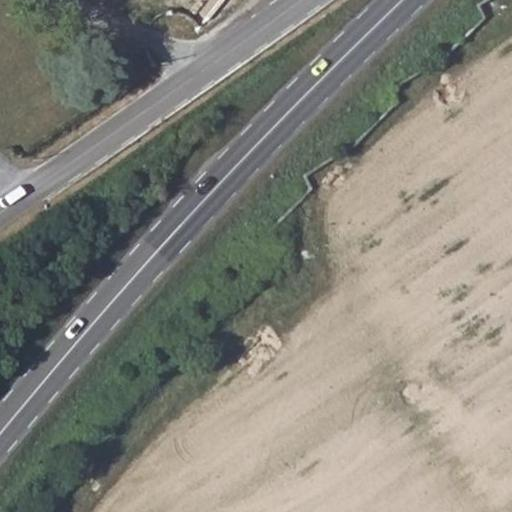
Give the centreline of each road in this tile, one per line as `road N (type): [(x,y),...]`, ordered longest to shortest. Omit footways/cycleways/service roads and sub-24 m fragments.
road 1 (primary): [(0,432),(195,209),(403,0)]
road 2 (tertiary): [(0,209),(296,0)]
